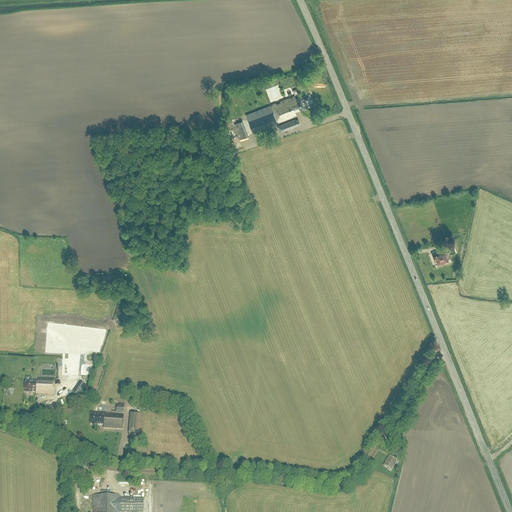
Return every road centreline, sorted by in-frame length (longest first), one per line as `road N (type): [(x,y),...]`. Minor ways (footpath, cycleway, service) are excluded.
road 1 (unclassified): [(0,424),(100,467),(336,487),(363,470),(427,359)]
road 2 (tertiary): [(439,336),(300,0)]
road 3 (tertiary): [(509,511),(448,358)]
